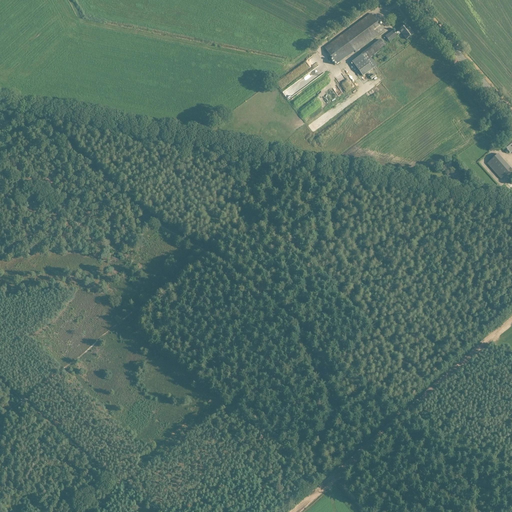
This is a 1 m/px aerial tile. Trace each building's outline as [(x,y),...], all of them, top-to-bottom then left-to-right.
[(356,53),(380,34),(384,31),(371,14),(325,48),(337,65),(354,51),(356,53)] [(414,34),(407,25),(396,33),(393,30),(385,36),(389,42),(397,36),(401,33),(406,40),(414,34)] [(372,69),(366,61),(385,47),(380,40),(352,62),(363,77),(372,69)] [(294,93),(324,74),(320,67),(290,86),(294,93)] [(336,78),(345,91),(351,86),(342,74),(336,78)] [(323,97),(328,104),(343,94),(337,86),(323,97)] [(502,144),(510,153),(511,151),(511,143),(508,139),(502,144)] [(498,154),(487,164),(500,179),(511,170),(498,154)] [(448,159),(438,166),(442,172),(452,164),(448,159)] [(454,176),(452,173),(448,176),(452,184),(459,180),(457,175),(456,175),(454,176)]
